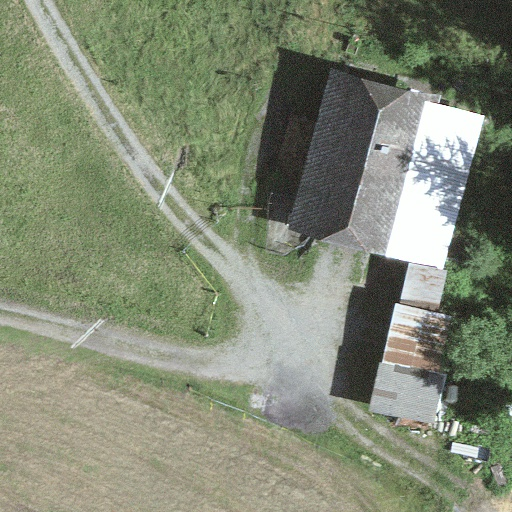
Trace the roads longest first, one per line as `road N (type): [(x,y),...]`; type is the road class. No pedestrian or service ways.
road 1 (track): [(40,0),(129,150),(180,216),(277,315),(282,336)]
road 2 (track): [(282,336),(243,358),(175,357),(0,311)]
road 3 (track): [(282,336),(354,418),(483,511)]
